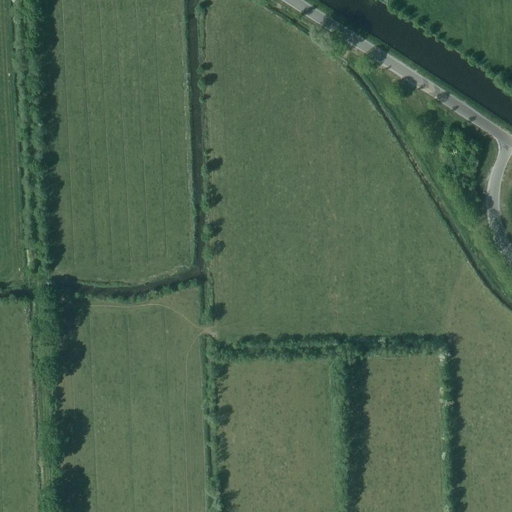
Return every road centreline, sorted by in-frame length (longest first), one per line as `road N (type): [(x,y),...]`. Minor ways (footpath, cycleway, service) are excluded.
road 1 (track): [(24,0),(50,511)]
road 2 (secondary): [(509,141),(290,0)]
road 3 (secondary): [(511,259),(492,204),(509,141)]
